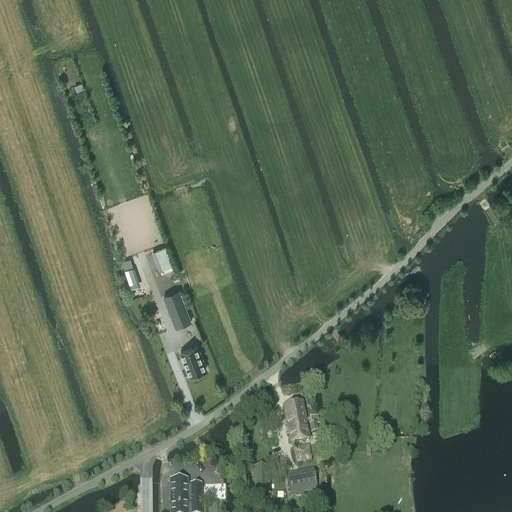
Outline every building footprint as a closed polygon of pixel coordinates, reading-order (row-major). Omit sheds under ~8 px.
[(134,267),(124,270),(131,289),(140,286),(134,267)] [(179,290),(163,296),(175,327),(191,321),(179,290)] [(198,344),(178,351),(188,377),(194,375),(207,370),(205,363),(198,344)] [(214,392),(208,378),(197,382),(203,397),(214,392)] [(316,424),(319,424),(320,424),(319,416),(309,417),(310,418),(305,418),(303,403),(284,406),(290,443),(309,440),(307,424),(311,423),(312,425),(310,426),(311,434),(317,433),(316,424)] [(309,446),(293,448),(296,464),(312,461),(309,446)] [(270,493),(269,468),(251,468),(251,494),(270,493)] [(287,474),(291,498),(318,493),(314,469),(287,474)] [(188,481),(170,481),(170,511),(200,511),(200,486),(191,486),(191,487),(188,487),(188,481)]
